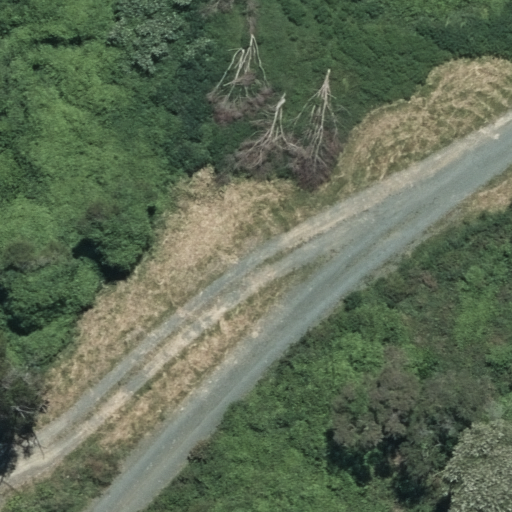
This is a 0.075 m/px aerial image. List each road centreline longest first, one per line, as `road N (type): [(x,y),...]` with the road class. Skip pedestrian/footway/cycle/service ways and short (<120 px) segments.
road 1 (track): [(511,135),(368,248),(192,424),(119,511)]
road 2 (track): [(458,177),(352,208),(221,289),(46,441),(0,455)]
